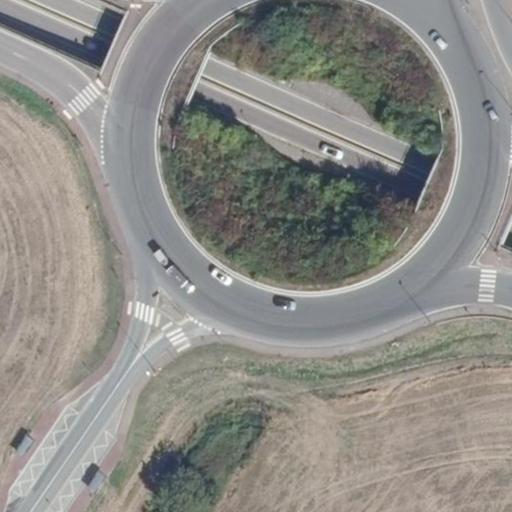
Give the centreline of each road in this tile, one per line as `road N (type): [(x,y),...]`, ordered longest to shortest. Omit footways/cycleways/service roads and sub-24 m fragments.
road 1 (primary): [(0,8),(511,232)]
road 2 (primary): [(511,203),(45,0)]
road 3 (primary): [(197,0),(164,33),(136,88),(128,137),(134,188)]
road 4 (primary): [(411,292),(444,265),(476,216),(492,155),(489,110)]
road 5 (primary): [(0,46),(72,86),(134,188)]
road 6 (primary): [(241,309),(291,322),(337,321),(411,292)]
road 7 (unclassified): [(148,222),(142,329),(119,382)]
road 8 (unclassified): [(32,511),(119,382)]
road 9 (unclassified): [(119,382),(158,346),(241,309)]
road 10 (primary): [(148,222),(184,272),(241,309)]
